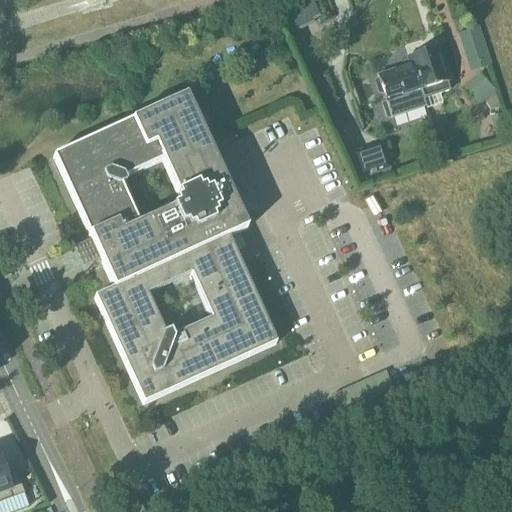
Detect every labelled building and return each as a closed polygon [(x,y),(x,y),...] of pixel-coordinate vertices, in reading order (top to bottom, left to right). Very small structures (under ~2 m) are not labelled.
[(410,68),(418,93),(421,102),(448,94),(445,85),(446,84),(435,51),(407,61),(410,68)] [(418,93),(410,68),(376,79),(385,106),(410,98),(409,96),(418,93)] [(186,96),(185,96),(52,157),(92,243),(81,248),(87,262),(98,257),(112,289),(94,297),(94,298),(93,298),(93,299),(94,300),(141,404),(142,405),(143,405),(144,405),(275,345),(276,344),(276,343),(228,238),(246,230),(247,229),(247,228),(187,97),(186,96)] [(490,118),(496,137),(511,133),(505,114),(490,118)] [(390,174),(381,145),(349,155),(359,184),(390,174)] [(392,390),(392,389),(384,371),(332,394),(340,413),(392,390)] [(450,429),(423,438),(429,456),(456,447),(450,429)] [(0,502),(23,494),(15,472),(3,477),(0,469),(0,502)] [(299,474),(275,489),(286,507),(310,492),(299,474)]
